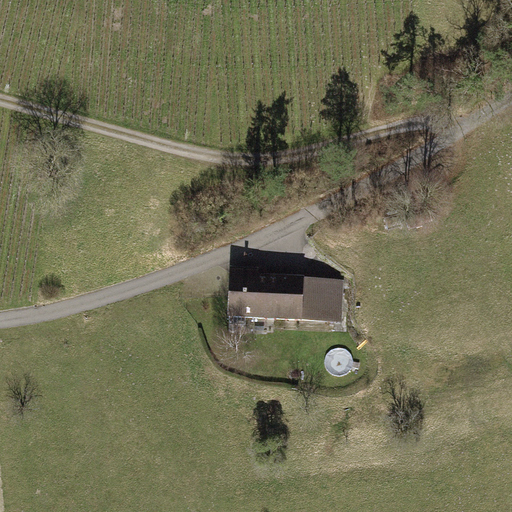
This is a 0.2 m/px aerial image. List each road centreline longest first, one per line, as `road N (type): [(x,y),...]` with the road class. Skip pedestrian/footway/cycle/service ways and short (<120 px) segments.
road 1 (unclassified): [(511,101),(309,221),(199,269),(0,320)]
road 2 (track): [(0,105),(220,158),(277,159),(374,139),(511,89)]
